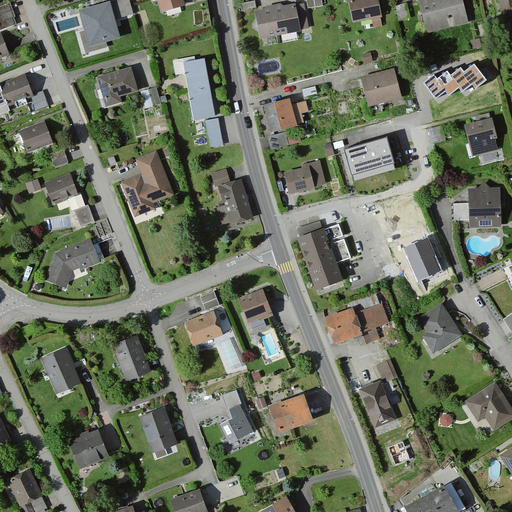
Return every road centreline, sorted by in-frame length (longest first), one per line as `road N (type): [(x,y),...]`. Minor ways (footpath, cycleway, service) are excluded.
road 1 (residential): [(30,0),(146,299)]
road 2 (residential): [(271,224),(421,182),(427,166),(416,122),(424,110),(423,77)]
road 3 (tertiary): [(363,468),(278,248)]
road 4 (tertiary): [(271,224),(219,0)]
road 5 (residential): [(146,299),(212,486)]
road 6 (residential): [(511,364),(468,296),(432,204)]
road 7 (residential): [(0,356),(73,511)]
road 8 (residential): [(278,248),(146,299)]
road 9 (residential): [(146,299),(101,313),(17,302)]
